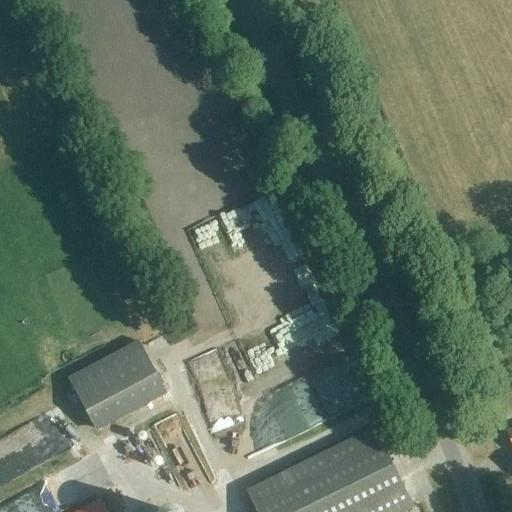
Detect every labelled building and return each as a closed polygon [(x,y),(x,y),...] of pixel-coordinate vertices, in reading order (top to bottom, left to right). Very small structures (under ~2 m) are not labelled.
[(267,365),(355,332),(348,315),(262,347),(260,343),(238,351),(241,359),(217,369),(225,389),(269,372),(267,365)] [(139,343),(69,380),(95,430),(166,392),(139,343)] [(366,356),(229,411),(243,447),(380,391),(366,356)] [(179,420),(202,484),(221,477),(199,413),(179,420)] [(256,511),(407,511),(414,509),(375,430),(247,493),(256,511)] [(222,511),(246,490),(229,472),(186,511),(222,511)] [(457,501),(441,511),(463,511),(465,511),(457,501)] [(105,511),(100,502),(80,511),(105,511)]
